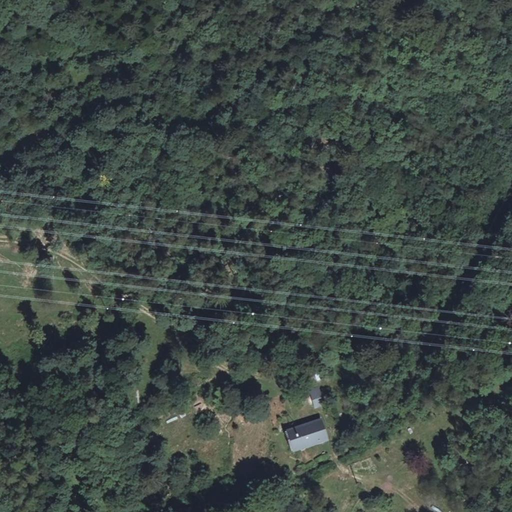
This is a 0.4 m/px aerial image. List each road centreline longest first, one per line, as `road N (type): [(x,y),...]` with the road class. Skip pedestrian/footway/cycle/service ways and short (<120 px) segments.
road 1 (track): [(0,237),(61,251),(219,362),(273,377),(281,393)]
road 2 (track): [(0,152),(101,95),(80,75),(0,65)]
